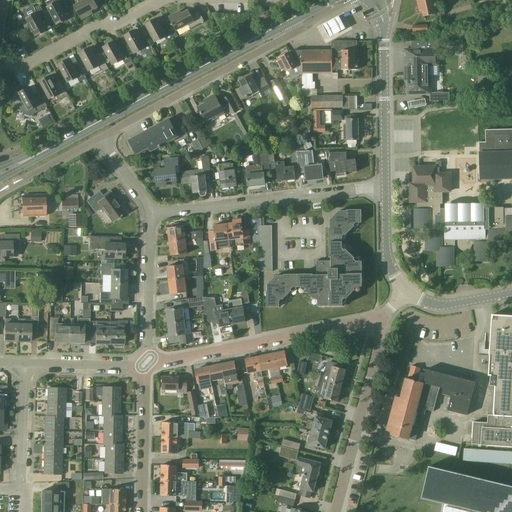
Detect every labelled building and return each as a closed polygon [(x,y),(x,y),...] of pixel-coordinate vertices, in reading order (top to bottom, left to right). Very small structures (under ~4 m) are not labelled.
[(57,0),(58,2),(47,7),(57,24),(68,19),(62,9),(67,6),(64,0),(57,0)] [(85,0),(86,0),(75,6),(82,19),(90,15),(88,12),(98,7),(96,4),(101,1),(100,0),(85,0)] [(418,0),(420,11),(423,10),(424,16),(436,14),(434,8),(437,7),(436,5),(440,5),(438,0),(418,0)] [(30,10),(32,15),(26,19),(29,23),(25,26),(29,34),(34,32),(36,36),(47,30),(41,20),(46,17),(40,5),(30,10)] [(199,11),(191,15),(189,10),(180,15),(178,12),(170,17),(177,30),(189,24),(192,29),(205,21),(199,11)] [(338,17),(323,26),(330,38),(345,29),(338,17)] [(168,41),(170,40),(172,44),(176,42),(174,38),(168,26),(162,29),(157,19),(146,24),(156,42),(165,36),(168,41)] [(147,37),(141,40),(136,30),(125,36),(135,53),(140,50),(143,55),(154,49),(147,37)] [(125,49),(120,51),(115,41),(104,47),(114,65),(124,59),(126,64),(132,61),(125,49)] [(333,70),(337,69),(358,69),(358,56),(355,56),(355,41),(332,42),(333,51),(333,70)] [(410,94),(411,94),(430,94),(430,67),(439,67),(438,42),(411,42),(411,49),(405,49),(405,80),(407,80),(407,95),(411,95),(410,94)] [(101,54),(96,58),(90,48),(80,53),(90,71),(99,66),(101,71),(108,67),(101,54)] [(290,52),(296,63),(303,63),(303,73),(337,73),(337,69),(333,70),(333,51),(292,51),(290,52)] [(296,63),(290,52),(280,58),(281,59),(278,61),(283,71),(287,69),(288,72),(289,72),(293,80),(303,74),(303,73),(303,63),(296,63)] [(81,66),(75,69),(69,59),(59,65),(68,82),(77,77),(80,82),(87,78),(81,66)] [(258,90),(262,97),(272,92),(264,77),(255,82),(251,75),(240,81),(242,86),(236,90),(241,99),(258,90)] [(62,83),(56,86),(51,76),(40,82),(50,99),(56,96),(59,101),(69,96),(62,83)] [(41,94),(35,97),(30,87),(20,93),(27,107),(23,109),(26,115),(30,116),(47,107),(41,94)] [(275,92),(283,108),(290,104),(282,88),(275,92)] [(449,93),(434,93),(433,101),(449,101),(449,93)] [(223,99),(225,102),(220,104),(215,95),(205,100),(206,103),(198,107),(205,121),(218,115),(219,117),(225,114),(224,112),(229,109),(231,114),(238,110),(230,96),(223,99)] [(343,96),(311,97),(312,108),(343,107),(343,96)] [(234,115),(237,121),(244,117),(241,111),(234,115)] [(332,121),(344,121),(344,111),(331,111),(332,121)] [(314,112),(315,134),(326,134),(325,127),(321,127),(320,112),(314,112)] [(345,140),(347,140),(347,145),(357,144),(357,140),(358,140),(358,119),(353,119),(352,116),(347,116),(347,126),(345,126),(345,140)] [(285,118),(279,121),(283,129),(289,126),(285,118)] [(169,120),(160,124),(169,141),(176,138),(187,133),(181,122),(173,127),(169,120)] [(151,151),(169,141),(160,124),(143,134),(142,133),(129,140),(136,154),(149,147),(151,151)] [(480,153),(480,179),(511,178),(511,129),(485,130),(486,142),(480,142),(478,143),(478,144),(480,144),(480,153)] [(192,144),(197,154),(203,151),(198,141),(192,144)] [(269,171),(277,171),(278,181),(295,179),(293,167),(285,168),(284,162),(275,164),(273,151),(267,152),(267,153),(269,170),(269,171)] [(297,152),(298,163),(299,173),(306,172),(306,180),(322,179),(321,166),(314,166),(312,151),(297,152)] [(345,151),(328,151),(329,171),(336,170),(336,174),(356,172),(355,160),(346,160),(345,151)] [(262,170),(269,170),(267,153),(261,154),(261,153),(253,154),(255,167),(255,174),(246,175),(247,187),(265,185),(263,173),(262,170)] [(211,176),(210,166),(209,156),(201,156),(203,169),(184,172),(185,184),(192,183),(193,193),(206,191),(212,190),(211,176)] [(166,169),(155,170),(157,186),(165,185),(165,182),(176,181),(174,166),(178,165),(177,159),(165,161),(166,169)] [(458,239),(458,245),(458,246),(459,247),(460,248),(460,249),(461,249),(462,250),(463,250),(464,250),(465,250),(466,250),(467,250),(468,250),(469,249),(470,249),(470,248),(471,247),(471,246),(472,245),(472,244),(475,244),(476,261),(490,261),(490,246),(507,246),(507,232),(511,232),(511,208),(502,209),(502,208),(484,209),(484,204),(444,205),(444,209),(440,209),(440,204),(442,204),(442,192),(449,192),(449,174),(437,174),(437,168),(439,168),(439,162),(433,162),(433,168),(413,168),(413,184),(411,184),(411,202),(417,202),(418,209),(415,209),(415,229),(426,229),(427,251),(438,251),(439,266),(453,266),(453,248),(454,247),(454,239),(458,239)] [(233,164),(219,166),(222,188),(236,186),(233,164)] [(99,193),(86,202),(95,214),(100,210),(102,213),(104,212),(112,223),(124,215),(110,195),(104,199),(99,193)] [(51,196),(22,197),(22,217),(46,217),(45,202),(52,202),(51,196)] [(78,209),(78,198),(61,199),(62,210),(78,209)] [(361,210),(346,210),(346,211),(339,211),(329,220),(330,228),(329,228),(329,256),(330,256),(330,259),(316,259),(316,275),(313,275),(313,274),(283,275),(283,276),(276,276),(267,285),(267,293),(266,293),(266,308),(279,307),(279,301),(281,299),(282,300),(291,291),(290,290),(292,287),(304,287),(306,290),(305,291),(314,300),(315,299),(318,301),(318,307),(343,307),(343,301),(345,298),(346,299),(355,290),(354,289),(356,287),(362,287),(362,262),(356,262),(354,259),(354,258),(345,249),(344,250),(342,248),(342,237),(344,235),(345,236),(354,226),(353,225),(355,223),(361,223),(361,210)] [(69,221),(70,227),(82,227),(81,215),(73,215),(74,221),(69,221)] [(227,224),(229,240),(243,239),(243,245),(250,244),(249,229),(242,230),(241,220),(232,221),(233,223),(227,224)] [(216,242),(229,240),(227,224),(213,226),(214,234),(209,234),(211,251),(217,250),(216,242)] [(197,239),(203,239),(203,231),(197,231),(197,232),(184,233),(183,226),(167,228),(169,242),(185,240),(190,239),(197,239)] [(30,230),(30,241),(41,241),(42,230),(30,230)] [(6,242),(0,242),(0,260),(4,261),(3,258),(12,258),(12,250),(19,250),(18,235),(6,235),(6,242)] [(109,237),(89,237),(89,250),(105,250),(105,258),(123,259),(123,245),(108,244),(109,237)] [(187,254),(186,253),(185,240),(169,242),(171,256),(187,254)] [(64,255),(75,255),(76,245),(64,245),(64,255)] [(210,255),(204,256),(204,268),(212,267),(210,255)] [(272,272),(272,256),(258,256),(258,272),(272,272)] [(110,276),(110,284),(126,284),(127,270),(113,270),(113,264),(100,264),(100,276),(110,276)] [(167,267),(168,281),(184,279),(182,265),(167,267)] [(64,266),(63,278),(72,278),(73,266),(64,266)] [(14,272),(0,271),(0,280),(14,281),(14,272)] [(184,279),(168,281),(170,295),(175,294),(186,293),(184,279)] [(126,298),(126,284),(110,284),(110,292),(100,292),(99,304),(112,304),(112,298),(126,298)] [(248,290),(242,291),(244,303),(250,302),(248,290)] [(203,311),(208,311),(209,314),(217,313),(219,327),(232,324),(229,310),(228,305),(215,307),(213,297),(208,298),(207,296),(207,293),(204,294),(204,297),(204,306),(203,311)] [(166,310),(168,323),(184,321),(183,309),(204,306),(204,297),(187,299),(188,301),(187,301),(176,303),(175,303),(175,309),(166,310)] [(70,325),(69,343),(83,343),(83,334),(89,335),(90,320),(90,303),(82,303),(82,319),(77,319),(77,325),(70,325)] [(242,308),(229,310),(232,324),(245,322),(242,308)] [(490,386),(496,386),(493,424),(474,423),(472,444),(482,444),(482,445),(511,446),(511,316),(492,315),(489,374),(489,376),(491,376),(490,386)] [(55,343),(69,343),(70,325),(57,325),(57,318),(50,318),(49,334),(55,334),(55,343)] [(4,342),(17,342),(17,324),(10,324),(10,319),(5,319),(4,342)] [(24,325),(17,324),(17,342),(30,342),(31,320),(24,320),(24,325)] [(95,344),(109,344),(109,320),(90,320),(89,335),(95,335),(95,344)] [(117,320),(109,320),(109,344),(123,344),(124,326),(127,326),(127,320),(117,320)] [(186,334),(184,321),(168,323),(170,336),(179,335),(180,344),(193,343),(192,333),(186,334)] [(335,357),(337,350),(325,347),(323,354),(335,357)] [(284,352),(271,355),(277,383),(283,382),(282,376),(281,376),(279,368),(287,366),(284,352)] [(308,353),(307,363),(322,363),(322,354),(308,353)] [(271,355),(259,357),(262,371),(268,370),(272,385),(277,383),(271,355)] [(263,377),(262,371),(259,357),(246,360),(249,374),(256,372),(257,378),(263,377)] [(304,375),(307,363),(300,361),(297,373),(304,375)] [(232,382),(238,381),(234,362),(221,365),(225,381),(227,390),(233,389),(232,382)] [(323,381),(328,383),(342,386),(346,370),(339,368),(340,366),(338,365),(330,362),(327,364),(324,374),(323,381)] [(225,381),(221,365),(208,367),(212,381),(212,384),(213,386),(220,385),(222,394),(227,393),(227,390),(225,381)] [(447,411),(466,417),(475,384),(426,370),(422,384),(417,382),(421,369),(411,366),(407,380),(406,379),(401,399),(395,398),(387,431),(393,432),(392,435),(416,441),(424,410),(434,412),(440,389),(443,389),(442,395),(451,398),(447,411)] [(212,384),(212,381),(208,367),(195,370),(198,384),(207,382),(208,385),(212,384)] [(187,378),(163,378),(163,389),(179,390),(179,389),(187,389),(187,378)] [(253,383),(246,384),(249,399),(256,398),(253,383)] [(342,386),(328,383),(324,398),(338,401),(342,386)] [(248,405),(245,389),(244,384),(237,385),(238,390),(236,391),(240,406),(248,405)] [(102,388),(102,402),(120,403),(120,388),(102,388)] [(47,403),(65,403),(65,389),(48,389),(47,403)] [(195,391),(187,392),(192,415),(200,414),(195,391)] [(302,394),(300,401),(313,404),(315,398),(302,394)] [(313,404),(300,401),(298,408),(311,411),(313,404)] [(120,403),(102,402),(102,417),(104,417),(120,417),(120,403)] [(65,418),(65,403),(47,403),(47,417),(63,418),(65,418)] [(209,418),(207,405),(198,406),(201,418),(209,418)] [(219,416),(227,415),(226,405),(218,405),(219,416)] [(308,429),(312,430),(312,429),(329,434),(333,421),(328,420),(329,417),(316,413),(314,422),(308,421),(306,427),(308,428),(308,429)] [(63,418),(47,417),(45,417),(45,432),(63,432),(63,418)] [(104,417),(103,431),(121,431),(122,417),(120,417),(104,417)] [(162,423),(162,438),(180,438),(188,439),(200,439),(200,432),(195,432),(188,432),(188,431),(189,424),(186,423),(178,423),(162,423)] [(248,440),(248,428),(238,427),(237,440),(248,440)] [(325,449),(329,434),(312,429),(312,430),(308,444),(309,445),(309,447),(317,450),(318,447),(325,449)] [(121,431),(103,431),(103,444),(105,444),(121,445),(121,431)] [(63,446),(63,432),(45,432),(45,446),(63,446)] [(180,438),(162,438),(162,453),(177,454),(177,446),(180,446),(180,438)] [(282,447),(299,452),(301,445),(284,440),(282,447)] [(105,444),(105,459),(123,459),(123,445),(121,445),(105,444)] [(62,460),(63,446),(45,446),(44,460),(62,460)] [(296,462),(299,452),(282,447),(279,457),(296,462)] [(511,451),(464,448),(463,461),(511,464),(511,451)] [(296,472),(304,475),(317,478),(321,464),(300,458),(296,472)] [(123,459),(105,459),(105,473),(123,474),(123,459)] [(62,474),(62,460),(44,460),(44,474),(62,474)] [(162,465),(161,480),(179,481),(180,474),(176,474),(177,466),(162,465)] [(511,511),(511,486),(429,466),(421,499),(476,511),(511,511)] [(313,492),(317,478),(304,475),(300,489),(298,496),(301,496),(301,497),(309,499),(311,492),(313,492)] [(161,496),(176,496),(184,497),(184,486),(186,486),(186,481),(179,481),(161,480),(161,496)] [(240,500),(241,485),(227,485),(227,500),(240,500)] [(102,504),(107,504),(125,505),(126,489),(103,489),(102,504)] [(280,489),(278,495),(295,500),(296,493),(280,489)] [(41,503),(59,504),(59,491),(41,491),(41,503)] [(295,500),(278,495),(276,502),(293,506),(295,500)] [(58,511),(59,504),(41,503),(40,511),(58,511)] [(185,503),(185,511),(201,511),(202,503),(185,503)]
